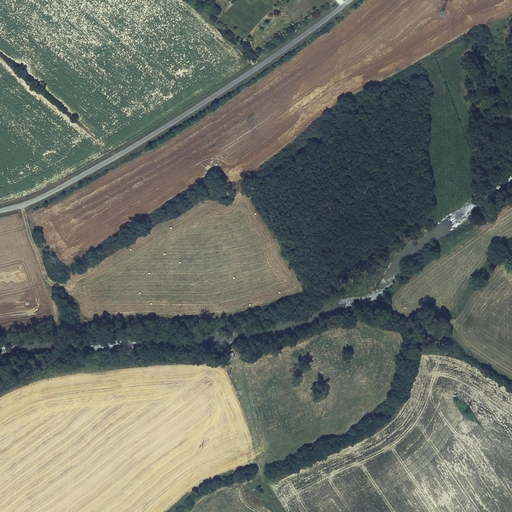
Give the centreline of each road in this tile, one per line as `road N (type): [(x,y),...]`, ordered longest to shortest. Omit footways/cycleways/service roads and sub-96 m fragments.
road 1 (unclassified): [(0,210),(117,155),(349,0)]
road 2 (track): [(256,511),(242,500),(261,458),(237,354)]
